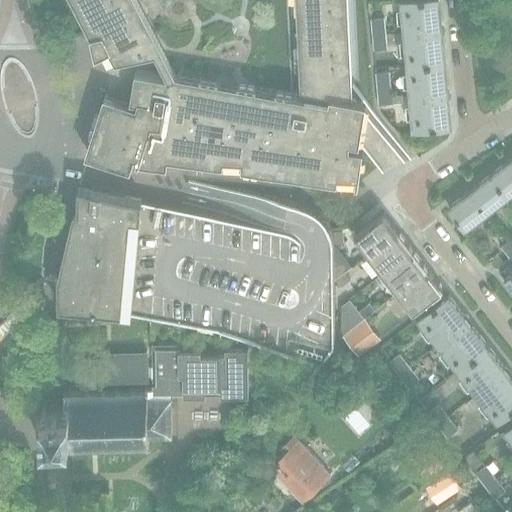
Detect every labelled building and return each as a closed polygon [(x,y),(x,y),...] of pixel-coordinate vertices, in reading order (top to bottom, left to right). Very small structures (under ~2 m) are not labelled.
[(156,50),(129,0),(76,0),(93,31),(91,32),(95,53),(109,46),(116,59),(156,50)] [(329,91),(346,94),(341,0),(275,0),(279,89),(328,97),(329,91)] [(401,0),(407,63),(444,60),(438,0),(401,0)] [(372,25),(384,23),(383,16),(371,17),(372,25)] [(372,33),(384,31),(384,23),(372,25),(372,33)] [(373,41),(385,39),(384,31),(372,33),(373,41)] [(385,39),(373,41),(374,49),(386,47),(385,39)] [(413,128),(450,125),(444,60),(407,63),(413,128)] [(328,97),(279,89),(177,72),(177,76),(135,69),(131,95),(130,97),(138,98),(136,106),(107,97),(90,149),(128,161),(131,152),(138,154),(136,159),(138,159),(166,163),(167,155),(358,181),(363,146),(349,144),(349,135),(359,137),(365,97),(346,94),(329,91),(328,97)] [(377,78),(389,77),(388,69),(376,70),(377,78)] [(378,86),(390,85),(389,77),(377,78),(378,86)] [(379,94),(391,93),(390,85),(378,86),(379,94)] [(391,93),(379,94),(380,102),(392,101),(391,93)] [(509,195),(511,192),(511,156),(491,173),(509,195)] [(488,211),(509,195),(491,173),(471,189),(488,211)] [(93,187),(79,184),(78,207),(76,207),(60,275),(60,311),(64,311),(129,310),(220,327),(321,359),(336,341),(335,242),(334,237),(334,233),(330,224),(325,216),(319,210),(311,205),(302,202),(254,193),(249,217),(136,195),(93,186),(93,187)] [(466,229),(488,211),(471,189),(449,207),(466,229)] [(369,252),(399,229),(383,209),(353,233),(369,252)] [(335,241),(343,241),(342,229),(334,229),(335,241)] [(383,271),(413,248),(399,229),(369,252),(383,271)] [(510,257),(511,255),(511,244),(509,240),(501,246),(510,257)] [(398,290),(428,267),(413,248),(383,271),(398,290)] [(428,267),(398,290),(413,310),(443,286),(428,267)] [(340,285),(350,277),(345,271),(335,278),(340,285)] [(458,367),(488,344),(448,293),(419,316),(458,367)] [(347,341),(356,333),(351,327),(342,334),(347,341)] [(152,396),(170,395),(170,393),(183,392),(183,397),(206,396),(206,391),(221,390),(221,395),(249,395),(248,347),(225,347),(225,352),(200,353),(200,348),(180,349),(180,342),(151,343),(152,364),(152,374),(152,387),(152,396)] [(498,418),(511,407),(511,375),(488,344),(458,367),(498,418)] [(152,374),(152,364),(147,363),(147,350),(107,351),(107,357),(81,358),(81,366),(82,376),(88,376),(88,389),(96,389),(96,376),(108,375),(108,378),(148,377),(147,373),(152,374)] [(399,373),(409,365),(399,352),(389,360),(399,373)] [(409,365),(399,373),(408,386),(419,377),(409,365)] [(152,396),(152,387),(146,387),(146,385),(144,385),(144,387),(131,388),(131,385),(129,385),(129,388),(116,388),(116,386),(113,386),(113,388),(101,388),(101,386),(99,386),(99,389),(96,389),(88,389),(86,389),(86,387),(84,387),(84,389),(70,389),(70,387),(67,387),(67,389),(64,389),(64,405),(49,405),(42,406),(42,434),(48,434),(65,434),(65,448),(70,448),(70,449),(73,449),(73,447),(85,447),(85,449),(88,449),(88,447),(95,447),(101,447),(101,448),(104,448),(104,447),(115,446),(115,448),(118,448),(118,446),(130,446),(130,448),(133,448),(133,446),(145,445),(145,447),(148,447),(148,446),(149,446),(148,436),(172,435),(171,395),(170,395),(152,396)] [(437,424),(448,415),(438,403),(427,411),(437,424)] [(448,415),(437,424),(447,436),(458,428),(448,415)] [(301,499),(329,473),(292,433),(279,445),(283,450),(268,464),(301,499)] [(413,460),(425,477),(443,464),(431,448),(413,460)] [(485,486),(495,477),(485,465),(475,473),(485,486)] [(424,485),(437,502),(462,486),(450,468),(424,485)] [(495,477),(485,486),(495,498),(505,490),(495,477)] [(472,499),(457,509),(458,511),(475,511),(479,510),(472,499)]
